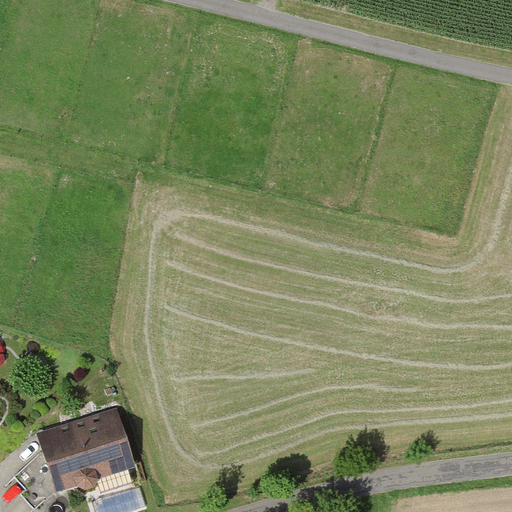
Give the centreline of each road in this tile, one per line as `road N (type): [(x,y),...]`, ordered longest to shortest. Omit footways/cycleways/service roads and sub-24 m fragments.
road 1 (track): [(181,0),(511,80)]
road 2 (residential): [(511,466),(399,479),(280,511)]
